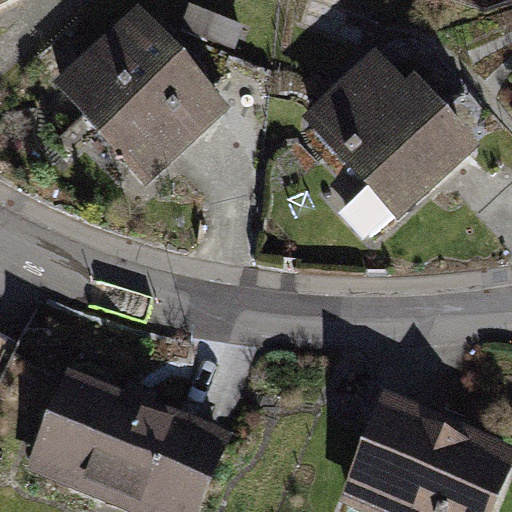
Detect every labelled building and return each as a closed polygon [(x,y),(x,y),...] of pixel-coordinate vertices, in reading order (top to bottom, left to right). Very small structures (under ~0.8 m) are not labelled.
[(239,25),(181,6),(172,32),(231,50),(239,25)] [(224,105),(133,7),(53,80),(144,178),(224,105)] [(465,143),(373,46),(303,112),(370,181),(335,214),(362,242),(465,143)] [(189,511),(218,439),(64,380),(30,469),(141,511),(189,511)] [(485,511),(509,453),(379,400),(339,498),(374,511),(485,511)]
